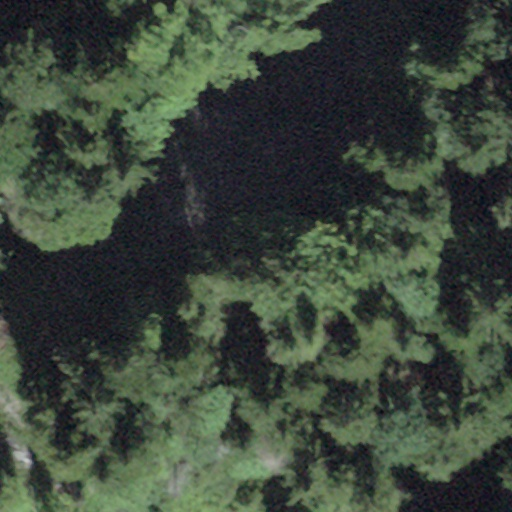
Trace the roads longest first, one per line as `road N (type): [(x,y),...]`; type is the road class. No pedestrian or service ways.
road 1 (track): [(0,386),(67,468),(75,511)]
road 2 (track): [(49,0),(33,71),(0,133)]
